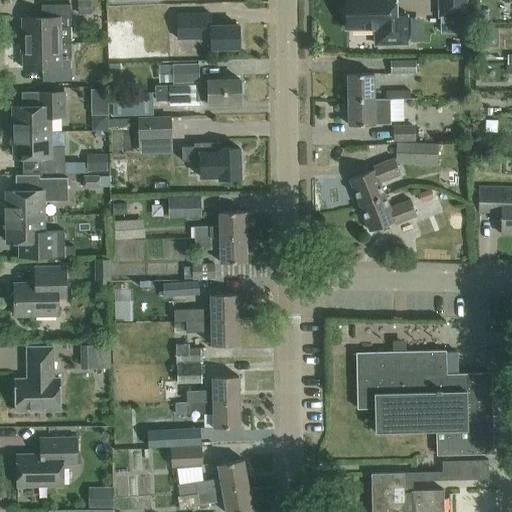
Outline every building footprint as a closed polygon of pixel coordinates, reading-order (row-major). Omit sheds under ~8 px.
[(77,0),(78,14),(91,14),(90,0),(77,0)] [(345,0),(346,6),(343,9),(343,16),(346,19),(346,28),(375,28),(375,44),(406,43),(406,15),(394,15),(393,0),(345,0)] [(466,0),(437,0),(438,18),(467,17),(466,0)] [(22,43),(71,42),(70,3),(41,4),(41,17),(22,17),(22,43)] [(211,48),(239,48),(239,24),(212,25),(211,13),(176,14),(177,38),(210,38),(211,48)] [(71,42),(22,43),(23,68),(42,68),(42,81),(72,80),(71,57),(71,42)] [(153,44),(131,45),(132,60),(154,59),(153,44)] [(416,73),(416,59),(390,59),(390,74),(416,73)] [(199,82),(199,63),(172,63),(173,82),(199,82)] [(347,99),(374,99),(374,73),(347,73),(347,99)] [(207,84),(197,84),(168,84),(168,105),(199,105),(199,99),(208,99),(208,104),(241,103),(240,78),(207,79),(207,84)] [(385,99),(389,99),(410,98),(410,90),(385,90),(385,99)] [(11,131),(50,131),(49,116),(64,116),(64,91),(40,91),(40,105),(13,105),(13,120),(11,120),(11,131)] [(153,99),(123,98),(122,111),(152,113),(153,99)] [(374,99),(347,99),(348,125),(375,124),(390,124),(389,99),(385,99),(374,99)] [(469,101),(469,114),(479,114),(479,101),(469,101)] [(91,130),(108,130),(108,114),(91,114),(91,130)] [(140,115),(140,138),(170,137),(169,114),(140,115)] [(417,137),(415,123),(395,125),(395,139),(417,137)] [(50,131),(11,131),(11,142),(14,142),(14,157),(40,157),(41,172),(65,172),(64,161),(64,145),(50,145),(50,131)] [(410,164),(437,165),(438,143),(411,141),(410,164)] [(200,146),(182,146),(182,160),(200,160),(201,177),(219,176),(219,178),(240,177),(239,147),(219,148),(219,142),(200,143),(200,146)] [(91,153),(91,171),(107,171),(107,153),(91,153)] [(359,204),(385,195),(380,182),(401,174),(394,157),(373,165),(374,168),(349,178),(359,204)] [(84,161),(64,161),(65,172),(85,171),(84,161)] [(99,187),(99,174),(83,174),(83,187),(99,187)] [(4,216),(42,215),(42,201),(67,200),(66,177),(38,177),(39,189),(6,190),(6,205),(4,205),(4,216)] [(471,210),(479,210),(479,211),(501,212),(500,234),(511,234),(511,187),(479,186),(479,187),(470,187),(471,210)] [(422,202),(435,199),(433,190),(420,193),(422,202)] [(168,196),(169,218),(201,217),(200,195),(168,196)] [(385,195),(359,204),(369,231),(394,221),(395,223),(417,215),(410,198),(390,206),(385,195)] [(219,211),(219,236),(219,237),(246,236),(245,211),(219,211)] [(438,212),(417,220),(422,233),(443,225),(438,212)] [(42,215),(4,216),(4,227),(6,227),(6,242),(39,241),(40,257),(64,256),(63,241),(63,230),(42,230),(42,215)] [(114,220),(115,239),(130,238),(129,219),(114,220)] [(219,237),(220,249),(220,262),(246,261),(246,236),(219,237)] [(194,250),(220,249),(219,237),(194,237),(194,250)] [(110,259),(94,260),(95,282),(111,282),(110,259)] [(192,263),(192,266),(184,266),(184,279),(192,279),(215,278),(214,262),(192,263)] [(57,296),(65,296),(65,266),(35,266),(35,282),(14,282),(14,290),(10,294),(14,298),(14,314),(58,314),(57,296)] [(163,297),(200,294),(199,279),(162,282),(163,297)] [(210,307),(185,309),(173,309),(173,321),(237,319),(236,293),(210,294),(210,307)] [(186,332),(211,331),(211,345),(238,344),(237,319),(173,321),(173,332),(186,332)] [(129,360),(127,343),(115,345),(117,361),(129,360)] [(201,347),(188,347),(188,343),(175,343),(175,362),(201,362),(201,347)] [(80,345),(80,369),(110,368),(110,344),(80,345)] [(15,410),(59,409),(59,377),(53,377),(53,346),(27,346),(27,378),(15,378),(15,410)] [(493,445),(493,438),(492,372),(446,373),(446,349),(355,351),(357,408),(374,408),(375,432),(436,430),(437,454),(486,453),(493,445)] [(177,383),(202,383),(202,364),(177,364),(177,383)] [(187,390),(188,401),(188,402),(239,401),(238,375),(212,376),(212,390),(187,390)] [(166,401),(175,401),(175,388),(166,388),(166,401)] [(188,414),(213,413),(213,427),(239,426),(239,401),(188,402),(188,401),(175,402),(176,414),(188,414)] [(148,432),(148,446),(201,444),(200,429),(148,432)] [(62,463),(76,463),(76,436),(45,437),(45,453),(16,453),(16,485),(63,485),(62,463)] [(169,447),(170,465),(202,464),(201,446),(169,447)] [(219,477),(194,482),(177,485),(179,494),(197,493),(248,484),(243,459),(217,463),(219,477)] [(442,470),(404,471),(370,472),(371,511),(444,511),(444,489),(413,489),(413,480),(488,478),(488,459),(442,460),(442,470)] [(131,498),(155,498),(154,460),(130,461),(131,498)] [(199,505),(224,500),(225,511),(234,511),(252,509),(248,484),(197,493),(179,494),(179,495),(177,496),(179,508),(199,505)] [(88,487),(88,508),(113,508),(113,486),(88,487)] [(495,511),(497,497),(467,495),(465,511),(495,511)]
